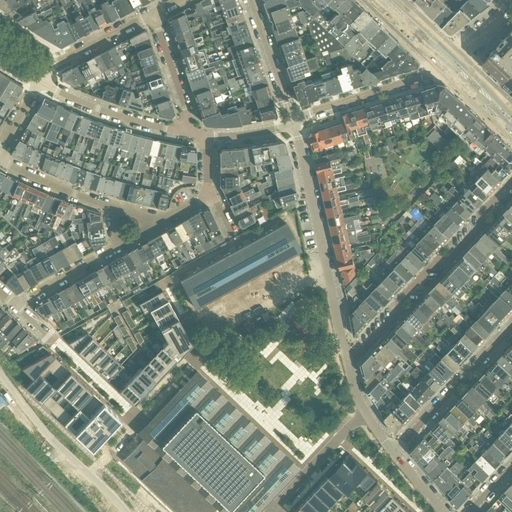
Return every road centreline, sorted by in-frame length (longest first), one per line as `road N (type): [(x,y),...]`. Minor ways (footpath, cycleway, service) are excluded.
road 1 (residential): [(175,292),(205,348),(134,420),(49,339)]
road 2 (residential): [(348,359),(293,124)]
road 3 (residential): [(348,359),(511,182)]
road 4 (residential): [(392,450),(511,326)]
road 5 (residential): [(293,124),(450,62)]
road 6 (residential): [(41,82),(128,119),(187,132)]
road 7 (residential): [(41,82),(50,65),(152,13)]
road 8 (residential): [(272,508),(363,412)]
road 9 (residential): [(250,0),(293,124)]
road 10 (residential): [(187,132),(152,13)]
road 11 (residential): [(113,206),(0,160)]
